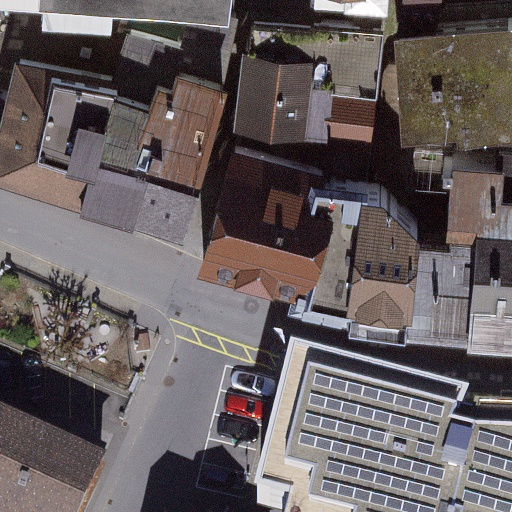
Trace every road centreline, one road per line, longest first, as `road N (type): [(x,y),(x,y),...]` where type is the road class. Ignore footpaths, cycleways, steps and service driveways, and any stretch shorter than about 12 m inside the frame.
road 1 (residential): [(208,302),(364,354),(511,374)]
road 2 (residential): [(0,213),(208,302)]
road 3 (residential): [(208,302),(180,444),(144,511)]
